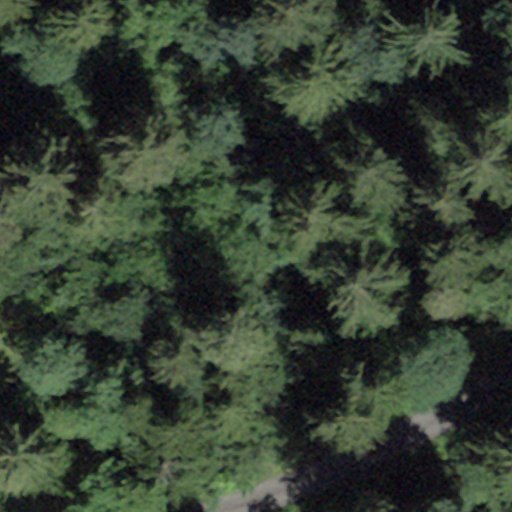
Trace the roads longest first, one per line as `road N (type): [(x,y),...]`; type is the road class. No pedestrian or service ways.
road 1 (track): [(350,458),(493,378),(511,357)]
road 2 (track): [(207,511),(350,458)]
